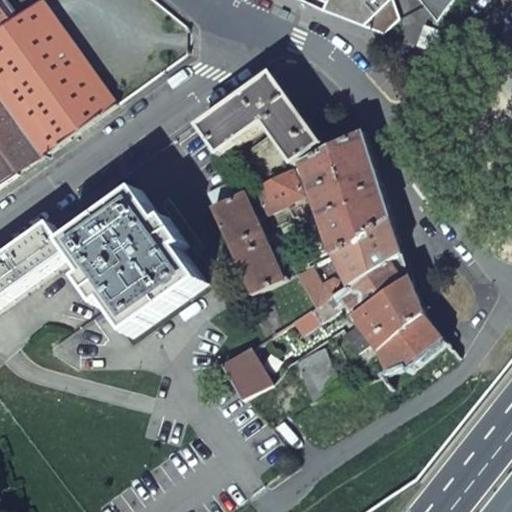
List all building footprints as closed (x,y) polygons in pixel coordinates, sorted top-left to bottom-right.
[(0,0),(0,34),(20,20),(5,0),(0,0)] [(317,0),(328,5),(324,12),(385,36),(401,21),(393,0),(317,0)] [(419,0),(440,24),(449,10),(457,0),(419,0)] [(0,151),(17,175),(30,166),(43,157),(45,161),(119,108),(44,3),(20,20),(0,34),(0,151)] [(447,34),(428,27),(419,47),(439,54),(447,34)] [(203,129),(224,159),(269,128),(299,169),(328,147),(306,117),(277,76),(203,129)] [(287,271),(292,281),(299,277),(314,269),(337,257),(395,222),(381,178),(368,135),(308,165),(334,246),(287,271)] [(0,190),(18,177),(17,175),(0,151),(0,190)] [(255,191),(269,220),(314,198),(300,169),(299,169),(255,191)] [(112,309),(135,341),(210,287),(187,254),(188,253),(168,225),(167,226),(144,193),(69,246),(68,247),(76,258),(91,279),(85,284),(106,313),(112,309)] [(217,210),(258,299),(287,284),(247,195),(217,210)] [(348,278),(353,290),(407,257),(401,239),(395,222),(337,257),(348,278)] [(0,265),(0,311),(76,258),(68,247),(69,246),(55,226),(0,265)] [(351,305),(360,320),(414,282),(410,269),(407,257),(353,290),(345,295),(351,305)] [(337,300),(345,295),(353,290),(348,278),(340,282),(335,279),(324,287),(314,269),(299,277),(319,311),(337,300)] [(385,354),(396,375),(449,343),(429,319),(422,301),(414,282),(360,320),(364,325),(378,344),(385,354)] [(275,338),(274,339),(279,347),(284,344),(287,349),(322,325),(324,327),(344,312),(342,310),(351,305),(345,295),(337,300),(319,311),(285,332),(279,336),(275,338)] [(260,305),(275,338),(279,336),(285,332),(271,300),(260,305)] [(348,337),(361,356),(378,344),(364,325),(348,337)] [(227,368),(248,403),(276,388),(254,351),(227,368)] [(299,366),(315,406),(343,396),(326,351),(299,366)]
